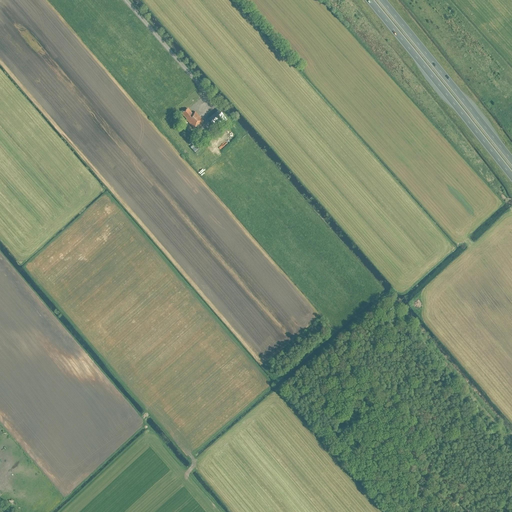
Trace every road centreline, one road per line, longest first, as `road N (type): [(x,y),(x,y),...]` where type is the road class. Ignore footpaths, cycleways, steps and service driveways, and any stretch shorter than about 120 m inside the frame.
road 1 (trunk): [(368,0),(511,177)]
road 2 (trunk): [(511,161),(381,0)]
